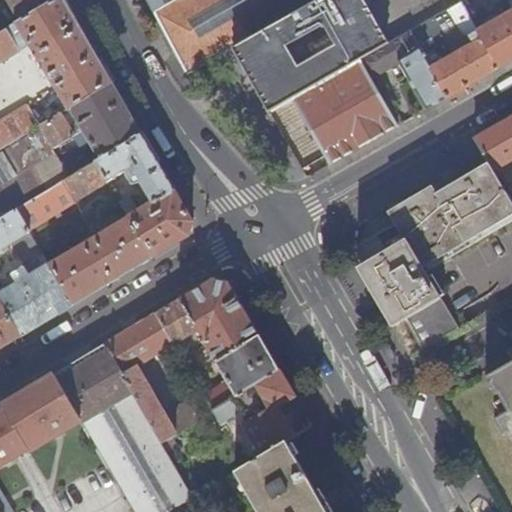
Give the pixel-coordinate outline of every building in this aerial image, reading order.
[(113,82),(66,0),(56,0),(21,21),(0,33),(0,62),(30,45),(69,108),(113,82)] [(56,0),(8,0),(21,21),(56,0)] [(157,0),(159,2),(151,6),(155,14),(180,0),(157,0)] [(180,0),(155,14),(187,75),(233,49),(310,6),(319,0),(180,0)] [(361,0),(325,0),(234,51),(269,114),(292,101),(359,63),(377,53),(388,47),(361,0)] [(432,22),(409,35),(417,50),(447,100),(499,69),(478,33),(479,33),(473,23),(462,5),(446,14),(467,48),(453,57),(432,22)] [(478,33),(499,69),(511,62),(511,13),(479,33),(478,33)] [(409,35),(388,47),(377,53),(383,65),(383,71),(398,63),(397,61),(417,50),(409,35)] [(447,100),(417,50),(397,61),(398,63),(427,111),(447,100)] [(383,65),(377,53),(359,63),(368,79),(383,71),(383,65)] [(325,158),(329,167),(397,129),(368,79),(359,63),(292,101),(325,158)] [(0,150),(29,133),(58,116),(37,82),(31,86),(20,66),(0,77),(0,86),(16,113),(0,122),(0,150)] [(142,135),(113,82),(69,108),(58,116),(29,133),(40,152),(50,146),(52,148),(70,137),(76,148),(90,141),(100,160),(142,135)] [(511,118),(474,141),(491,169),(492,171),(511,158),(511,118)] [(69,178),(52,148),(50,146),(40,152),(29,133),(0,150),(0,220),(16,211),(69,178)] [(192,223),(142,135),(100,160),(97,162),(109,182),(125,173),(131,184),(135,185),(141,183),(152,203),(138,211),(128,196),(120,201),(129,216),(153,258),(188,237),(192,223)] [(109,182),(97,162),(69,178),(16,211),(29,231),(109,182)] [(421,267),(511,215),(511,204),(511,203),(492,171),(491,169),(458,188),(459,191),(421,212),(419,210),(406,217),(408,220),(359,248),(400,321),(406,318),(423,348),(457,328),(421,267)] [(0,299),(22,336),(73,306),(48,264),(29,231),(16,211),(0,220),(0,249),(11,243),(25,267),(12,274),(18,283),(0,293),(0,299)] [(73,306),(153,258),(129,216),(48,264),(73,306)] [(211,410),(278,369),(228,284),(213,279),(155,314),(173,344),(196,330),(226,383),(203,397),(211,410)] [(0,349),(22,336),(0,299),(0,349)] [(160,442),(211,410),(203,397),(201,392),(164,415),(136,366),(173,344),(155,314),(104,345),(107,350),(131,392),(160,442)] [(80,421),(81,423),(131,392),(107,350),(55,379),(80,421)] [(511,363),(487,379),(490,385),(489,386),(496,398),(498,397),(501,402),(494,406),(501,418),(494,422),(503,438),(505,437),(511,446),(511,445),(511,363)] [(196,369),(189,373),(198,388),(205,383),(196,369)] [(282,443),(294,436),(283,417),(300,407),(278,369),(211,410),(219,423),(238,411),(245,424),(243,426),(261,455),(282,443)] [(0,412),(0,466),(27,450),(28,451),(80,421),(55,379),(53,375),(1,406),(3,411),(0,412)] [(81,423),(132,511),(167,511),(192,497),(160,442),(131,392),(81,423)] [(231,474),(253,511),(322,511),(282,443),(261,455),(231,474)] [(11,511),(0,492),(0,511),(11,511)]
